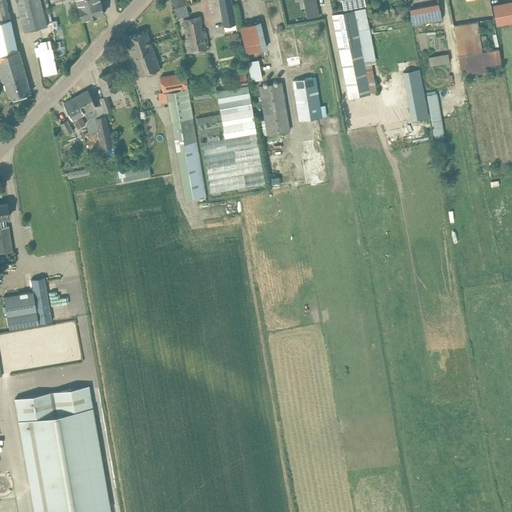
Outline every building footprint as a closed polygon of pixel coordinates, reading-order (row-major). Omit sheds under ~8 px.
[(16,0),(25,33),(48,26),(40,0),(16,0)] [(50,0),(52,5),(67,0),(76,0),(82,20),(104,13),(100,0),(50,0)] [(231,0),(218,0),(224,26),(236,24),(231,0)] [(316,0),(302,0),(306,17),(319,15),(316,0)] [(363,0),(344,0),(341,1),(343,10),(365,6),(363,0)] [(497,25),(511,22),(511,0),(493,5),(497,25)] [(185,4),(184,4),(174,7),(177,18),(188,15),(185,4)] [(438,5),(409,10),(412,24),(440,19),(438,5)] [(365,8),(331,15),(348,99),(376,93),(371,65),(376,64),(365,8)] [(200,16),(182,20),(189,54),(209,49),(205,31),(201,31),(200,25),(202,23),(200,16)] [(267,48),(261,21),(240,26),(247,53),(267,48)] [(459,60),(461,70),(502,63),(499,48),(482,51),(478,23),(453,27),(459,60)] [(141,75),(160,68),(146,31),(126,38),(141,75)] [(43,77),(57,75),(52,50),(38,52),(38,50),(35,51),(36,58),(39,58),(43,77)] [(0,78),(1,83),(4,82),(9,99),(31,92),(28,83),(19,51),(0,56),(0,78)] [(298,57),(291,59),(292,66),(299,64),(298,57)] [(251,81),(262,79),(259,59),(249,60),(251,81)] [(113,79),(110,81),(108,74),(98,77),(104,94),(117,90),(113,79)] [(166,93),(171,122),(175,147),(184,200),(205,197),(196,144),(192,118),(187,89),(185,74),(160,78),(162,93),(166,93)] [(208,75),(196,77),(200,101),(212,99),(208,75)] [(322,117),(315,77),(292,81),(299,121),(322,117)] [(289,131),(281,82),(258,86),(266,135),(289,131)] [(217,91),(225,141),(256,136),(256,133),(248,85),(217,91)] [(87,90),(75,97),(80,105),(84,112),(85,114),(88,120),(87,131),(87,132),(97,130),(103,159),(107,158),(112,157),(105,118),(99,119),(98,110),(92,99),(87,90)] [(445,137),(438,91),(428,93),(434,139),(445,137)] [(75,97),(64,103),(69,111),(72,117),(68,119),(69,123),(75,132),(76,159),(86,158),(81,133),(87,131),(88,120),(84,112),(75,97)] [(105,113),(110,111),(105,97),(100,99),(105,113)] [(67,120),(60,124),(65,132),(66,135),(73,132),(72,129),(67,120)] [(256,136),(225,141),(201,145),(209,193),(264,184),(256,136)] [(150,178),(148,166),(117,172),(120,184),(150,178)] [(0,252),(12,251),(8,226),(4,227),(3,218),(9,217),(7,203),(0,204),(0,252)] [(4,296),(9,328),(52,321),(44,277),(31,280),(33,291),(4,296)] [(111,511),(89,385),(80,387),(14,398),(33,511),(111,511)]
